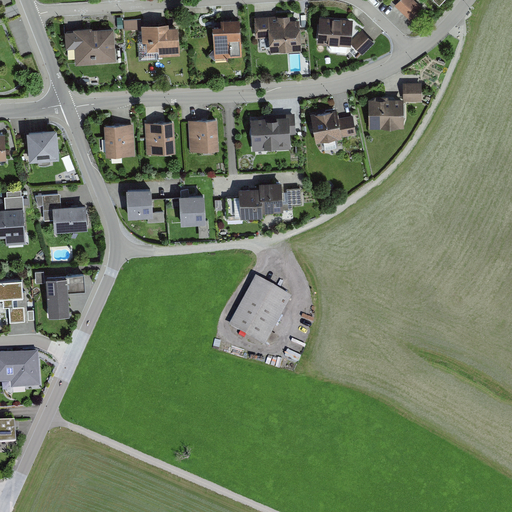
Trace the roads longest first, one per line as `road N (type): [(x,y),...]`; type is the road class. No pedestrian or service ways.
road 1 (unclassified): [(461,13),(464,34),(449,77),(416,139),(379,182),(273,241),(120,253)]
road 2 (residential): [(68,107),(329,88),(414,53)]
road 3 (track): [(48,418),(267,511)]
road 4 (residential): [(230,0),(31,14)]
road 5 (residential): [(120,253),(68,107)]
road 6 (residential): [(13,497),(75,357)]
